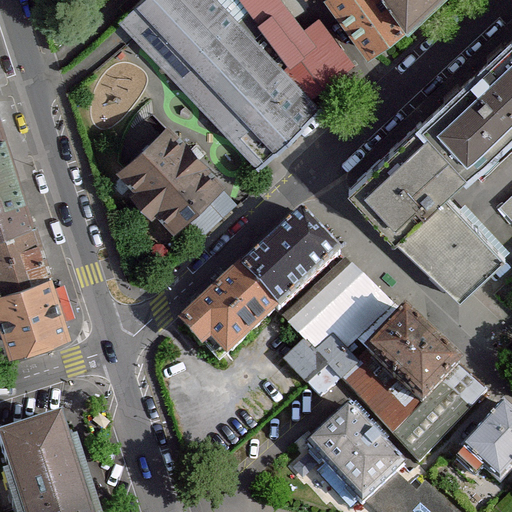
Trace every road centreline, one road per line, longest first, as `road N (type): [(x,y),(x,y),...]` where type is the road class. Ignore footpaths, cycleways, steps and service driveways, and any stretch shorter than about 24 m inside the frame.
road 1 (tertiary): [(3,0),(116,349)]
road 2 (residential): [(116,349),(310,170)]
road 3 (residential): [(310,170),(493,0)]
road 4 (residential): [(310,170),(465,326)]
road 5 (tertiary): [(116,349),(167,511)]
road 6 (residential): [(0,386),(116,349)]
